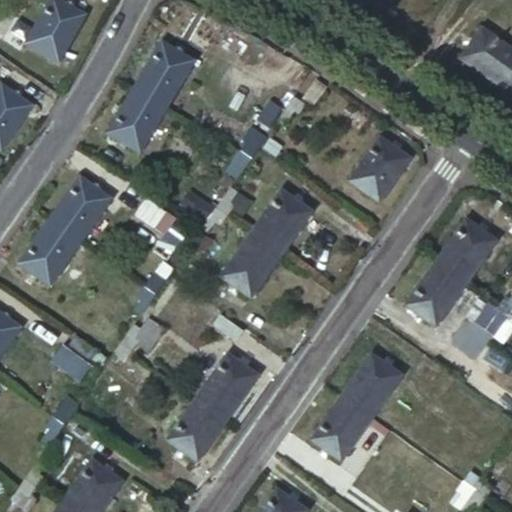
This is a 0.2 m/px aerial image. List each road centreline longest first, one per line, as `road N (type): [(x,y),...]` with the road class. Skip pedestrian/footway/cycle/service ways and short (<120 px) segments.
road 1 (residential): [(213,511),(473,143)]
road 2 (residential): [(135,0),(61,139),(0,227)]
road 3 (tertiary): [(265,0),(473,143)]
